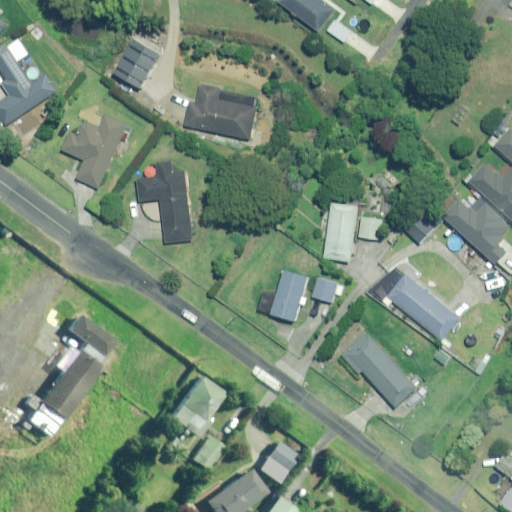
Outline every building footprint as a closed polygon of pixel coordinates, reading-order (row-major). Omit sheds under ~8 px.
[(327,0),(302,0),(319,12),(327,0)] [(163,56),(134,39),(113,74),(142,92),(163,56)] [(32,86),(7,47),(0,51),(0,69),(7,80),(1,83),(10,96),(0,102),(0,115),(6,126),(56,94),(45,77),(32,86)] [(223,90),(202,85),(198,104),(191,102),(186,127),(251,141),(258,109),(221,101),(223,90)] [(129,127),(107,116),(101,129),(85,121),(78,137),(71,134),(63,151),(85,161),(77,179),(99,190),(129,127)] [(511,125),(495,143),(511,159),(511,125)] [(174,162),(158,164),(159,178),(139,180),(141,203),(162,200),(167,244),(195,241),(187,173),(176,174),(174,162)] [(487,162),(469,181),(511,221),(511,171),(505,179),(487,162)] [(458,197),(441,215),(496,267),(510,252),(501,243),(505,239),(501,235),(509,227),(486,206),(477,215),(458,197)] [(359,208),(333,204),(325,259),(350,262),(359,208)] [(438,226),(422,211),(405,229),(421,244),(438,226)] [(382,221),(362,218),(359,238),(378,241),(382,221)] [(461,322),(400,269),(389,281),(396,288),(388,297),(442,344),(461,322)] [(314,280),(285,271),(278,296),(265,292),(259,311),(296,323),(304,297),(308,298),(314,280)] [(339,285),(320,278),(313,297),(332,304),(339,285)] [(511,316),(497,300),(481,315),(498,334),(504,328),(501,325),(511,316)] [(31,396),(24,405),(31,410),(33,411),(25,421),(46,438),(98,370),(93,366),(111,342),(77,316),(65,332),(82,344),(74,354),(65,347),(51,366),(60,373),(37,402),(31,396)] [(418,387),(368,333),(343,357),(360,375),(363,372),(396,407),(418,387)] [(451,357),(442,351),(436,359),(446,366),(451,357)] [(455,373),(447,366),(437,378),(445,385),(455,373)] [(220,393),(198,377),(169,420),(191,435),(220,393)] [(222,447),(207,437),(191,461),(206,471),(222,447)] [(302,449),(290,440),(284,447),(278,442),(257,469),(274,483),(302,449)] [(511,476),(511,454),(508,451),(495,467),(511,479),(511,476)] [(236,511),(264,491),(248,470),(204,504),(210,511),(236,511)] [(511,511),(511,490),(502,506),(511,511)] [(296,511),(279,498),(267,511),(296,511)]
